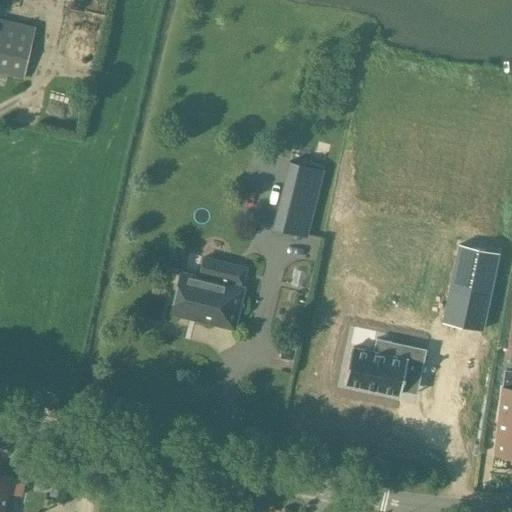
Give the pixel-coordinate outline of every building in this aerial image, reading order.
[(0,73),(24,79),(36,27),(0,18),(0,73)] [(306,236),(323,170),(289,162),(272,228),(306,236)] [(0,275),(47,287),(47,288),(49,288),(50,286),(49,286),(57,254),(58,254),(58,252),(56,251),(56,252),(3,239),(3,238),(1,238),(1,240),(0,243),(0,275)] [(482,330),(498,253),(459,244),(443,321),(482,330)] [(233,328),(243,289),(217,282),(221,263),(202,258),(198,278),(180,273),(171,313),(172,313),(173,309),(197,315),(196,319),(233,328)] [(420,374),(423,362),(389,355),(392,341),(376,338),(373,351),(352,347),(344,382),(400,394),(405,371),(420,374)] [(493,455),(511,457),(511,389),(502,388),(493,455)] [(0,511),(7,511),(4,511),(11,476),(0,473),(0,511)]
